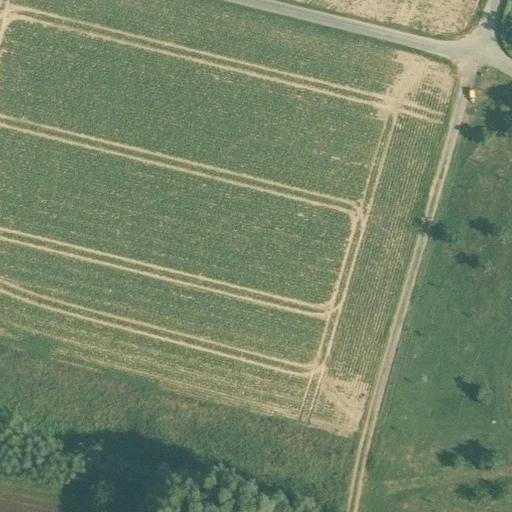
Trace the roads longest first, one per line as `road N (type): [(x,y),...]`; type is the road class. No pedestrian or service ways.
road 1 (track): [(478,58),(347,511)]
road 2 (track): [(244,0),(478,58)]
